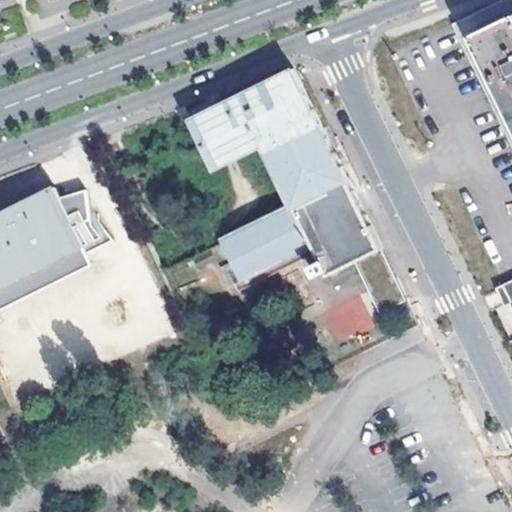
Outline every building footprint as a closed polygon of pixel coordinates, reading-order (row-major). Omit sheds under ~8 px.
[(511,280),(502,286),(511,305),(511,304),(511,101),(478,31),(511,15),(511,0),(502,0),(452,23),(511,147),(511,280)] [(511,15),(478,31),(511,101),(511,15)] [(330,277),(358,262),(383,250),(320,120),(297,71),(286,76),(201,118),(191,123),(215,171),(266,146),(295,205),(223,241),(242,280),(314,245),(321,258),(308,264),(314,275),(326,269),(330,277)] [(0,311),(1,313),(93,266),(84,247),(103,238),(93,228),(88,195),(65,207),(57,190),(0,218),(0,311)] [(383,250),(358,262),(372,291),(397,279),(392,270),(383,250)] [(408,301),(397,279),(372,291),(382,314),(408,301)] [(376,326),(359,294),(322,313),(338,345),(376,326)] [(511,304),(511,305),(496,312),(511,344),(511,343),(511,304)] [(474,511),(463,488),(466,486),(449,452),(445,454),(417,397),(397,407),(409,430),(396,436),(405,454),(391,461),(399,479),(422,467),(438,499),(415,510),(415,511),(474,511)] [(330,511),(351,502),(334,466),(322,472),(311,449),(289,459),(309,500),(296,506),(299,511),(330,511)] [(206,463),(180,475),(189,495),(214,484),(206,463)] [(108,511),(90,475),(69,485),(81,508),(72,511),(108,511)]
